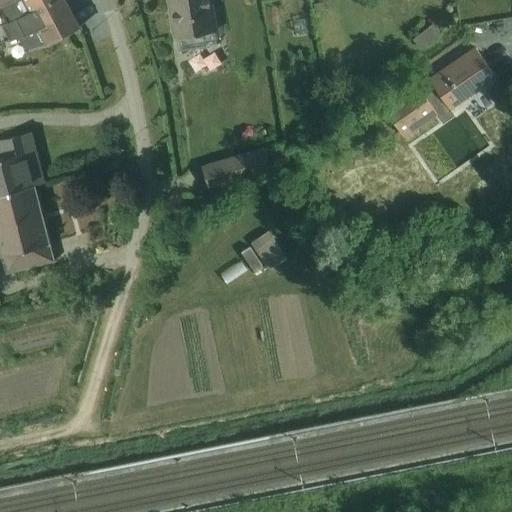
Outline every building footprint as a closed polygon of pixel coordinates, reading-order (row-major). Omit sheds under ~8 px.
[(0,8),(8,24),(53,0),(13,0),(0,7),(0,8)] [(10,39),(18,36),(30,32),(71,11),(65,0),(53,0),(8,24),(3,25),(10,39)] [(170,0),(177,37),(218,30),(212,0),(170,0)] [(48,44),(80,27),(71,11),(30,32),(18,36),(25,49),(48,44)] [(433,24),(413,40),(421,51),(442,34),(433,24)] [(418,85),(385,107),(405,138),(438,115),(443,124),(455,116),(451,110),(497,79),(475,47),(430,78),(435,86),(424,94),(418,85)] [(349,105),(345,90),(330,95),(335,110),(349,105)] [(0,194),(34,185),(44,182),(31,133),(0,141),(0,194)] [(291,166),(283,145),(266,150),(265,147),(203,166),(212,195),(258,180),(257,178),(291,166)] [(285,185),(279,177),(259,191),(265,199),(267,198),(271,203),(282,195),(278,190),(285,185)] [(0,247),(6,272),(54,259),(34,185),(0,194),(0,247)] [(198,212),(212,210),(210,197),(196,199),(198,212)] [(271,225),(240,245),(257,269),(287,248),(271,225)] [(220,266),(229,278),(250,264),(242,251),(220,266)] [(202,274),(189,258),(163,277),(176,294),(202,274)] [(166,358),(163,341),(148,343),(151,360),(166,358)]
